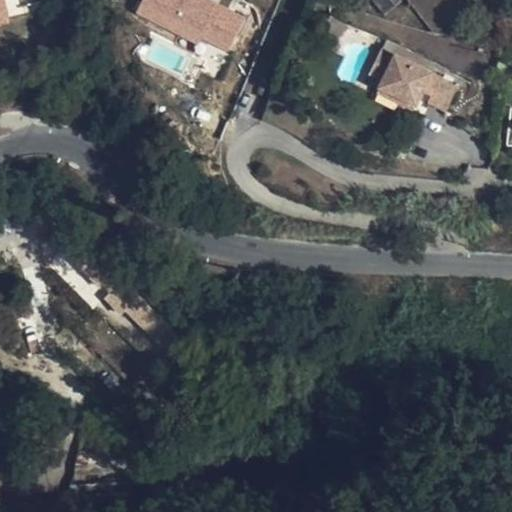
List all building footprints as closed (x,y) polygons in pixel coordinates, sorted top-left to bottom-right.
[(0,0),(0,20),(11,18),(6,0),(0,0)] [(227,56),(246,14),(215,0),(140,0),(135,13),(227,56)] [(400,0),(374,0),(385,14),(400,0)] [(448,113),(460,87),(381,51),(369,76),(383,82),(380,88),(401,98),(398,104),(415,112),(424,92),(427,86),(439,92),(436,98),(433,105),(448,113)] [(439,92),(427,86),(424,92),(436,98),(439,92)] [(401,98),(380,88),(377,95),(398,104),(401,98)] [(294,146),(272,132),(262,148),(284,162),(294,146)] [(66,219),(51,207),(44,215),(58,228),(66,219)] [(92,242),(72,223),(57,239),(101,283),(103,280),(112,289),(123,278),(90,245),(92,242)] [(136,291),(123,278),(112,289),(106,295),(119,307),(136,291)] [(49,368),(24,356),(15,376),(41,389),(49,368)]
